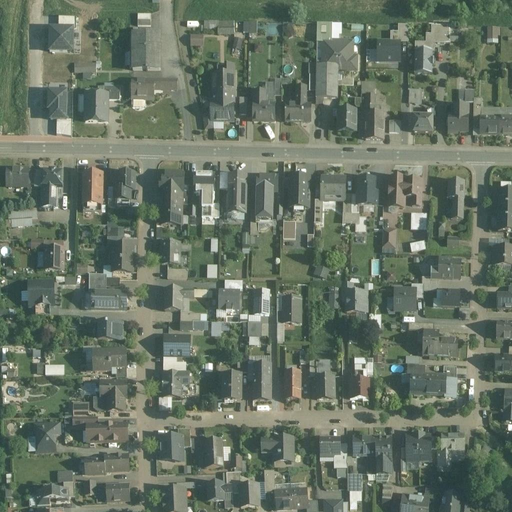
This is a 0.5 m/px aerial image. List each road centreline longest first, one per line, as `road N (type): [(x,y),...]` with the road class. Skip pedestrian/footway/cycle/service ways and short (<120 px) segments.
road 1 (residential): [(148,420),(463,417),(477,404),(481,158)]
road 2 (residential): [(149,150),(481,158)]
road 3 (residential): [(149,150),(148,420)]
road 4 (residential): [(31,148),(35,2)]
